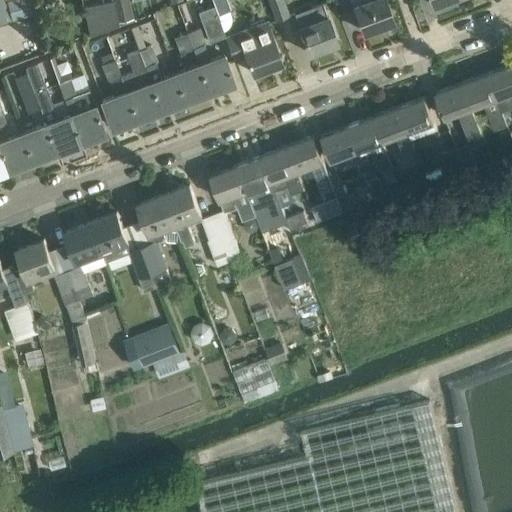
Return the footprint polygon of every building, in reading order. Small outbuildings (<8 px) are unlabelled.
[(29,0),(6,0),(12,19),(34,13),(29,0)] [(107,0),(83,6),(90,36),(134,18),(129,0),(107,0)] [(211,0),(213,5),(217,15),(231,10),(226,0),(211,0)] [(266,0),(274,20),(288,15),(282,0),(266,0)] [(352,0),(364,31),(394,20),(386,0),(352,0)] [(337,42),(330,23),(323,4),(295,14),(302,34),(309,52),(337,42)] [(225,35),(217,15),(213,5),(197,11),(208,41),(225,35)] [(282,61),(275,43),(273,36),(272,37),(267,22),(226,37),(234,59),(246,54),(253,72),(282,61)] [(161,107),(139,49),(130,27),(111,35),(113,40),(123,36),(135,69),(121,75),(137,116),(161,107)] [(194,47),(200,63),(209,89),(234,80),(233,78),(224,54),(207,60),(201,45),(204,44),(198,27),(188,31),(194,47)] [(194,47),(188,31),(173,36),(180,53),(194,47)] [(185,98),(175,72),(160,77),(155,62),(157,61),(151,45),(139,49),(161,107),(185,98)] [(69,70),(63,72),(60,73),(54,55),(49,57),(58,82),(70,113),(80,139),(105,130),(105,128),(104,129),(95,104),(94,104),(87,84),(75,88),(71,77),(69,70)] [(137,116),(121,75),(114,58),(102,63),(111,86),(99,90),(102,99),(111,124),(110,124),(111,126),(137,116)] [(511,62),(488,71),(503,111),(511,106),(511,62)] [(46,122),(56,149),(80,139),(70,113),(55,118),(34,63),(25,66),(27,72),(41,108),(46,122)] [(175,72),(185,98),(209,89),(200,63),(175,72)] [(463,81),(473,107),(483,103),(493,129),(506,124),(501,111),(503,111),(488,71),(463,81)] [(27,72),(14,77),(28,113),(41,108),(27,72)] [(470,108),(473,107),(463,81),(436,91),(443,110),(446,117),(458,113),(468,138),(481,133),(470,108)] [(400,104),(410,131),(435,122),(425,95),(400,104)] [(374,114),(384,141),(397,136),(403,150),(413,146),(408,132),(410,131),(400,104),(374,114)] [(0,113),(0,146),(8,167),(32,158),(22,131),(9,136),(0,113)] [(349,124),(359,151),(370,146),(379,171),(392,166),(382,142),(384,141),(374,114),(349,124)] [(32,158),(56,149),(46,122),(22,131),(32,158)] [(332,161),(359,151),(349,124),(322,134),(332,161)] [(289,144),(298,170),(311,165),(321,191),(333,186),(314,135),(289,144)] [(264,153),(277,190),(289,185),(292,193),(303,188),(297,170),(298,170),(289,144),(264,153)] [(468,144),(458,147),(467,168),(476,165),(468,144)] [(446,152),(454,173),(467,168),(458,147),(446,152)] [(445,177),(454,173),(446,152),(437,156),(445,177)] [(238,163),(255,209),(268,205),(272,215),(283,211),(275,190),(277,190),(264,153),(238,163)] [(254,210),(255,209),(238,163),(211,173),(225,211),(237,206),(242,220),(256,215),(254,210)] [(421,168),(402,175),(408,191),(427,184),(421,168)] [(397,181),(385,186),(388,193),(400,189),(397,181)] [(190,183),(165,193),(182,239),(184,246),(195,242),(188,224),(203,218),(197,202),(190,183)] [(370,185),(345,194),(350,207),(375,198),(370,185)] [(142,247),(157,286),(170,281),(155,242),(165,238),(166,240),(177,241),(182,239),(165,193),(139,203),(146,221),(154,242),(142,247)] [(328,200),(333,214),(342,210),(337,196),(328,200)] [(320,205),(313,208),(317,219),(329,215),(326,208),(320,205)] [(303,210),(286,217),(290,229),(308,223),(303,210)] [(91,221),(106,261),(129,252),(145,291),(157,286),(142,247),(132,251),(117,211),(91,221)] [(228,258),(229,261),(241,256),(225,214),(214,218),(228,258)] [(228,258),(214,218),(200,224),(216,265),(229,261),(228,258)] [(80,268),(69,272),(79,299),(92,294),(83,272),(107,263),(106,261),(91,221),(66,230),(73,249),(80,268)] [(15,268),(24,292),(33,289),(29,278),(55,269),(51,257),(44,238),(18,248),(24,265),(15,268)] [(291,258),(275,265),(284,289),(301,282),(291,258)] [(0,260),(0,284),(7,282),(15,305),(27,300),(24,292),(15,268),(14,264),(3,269),(0,260)] [(55,277),(65,304),(79,299),(69,272),(55,277)] [(86,318),(79,299),(65,304),(72,324),(86,318)] [(41,313),(35,320),(46,330),(52,323),(41,313)] [(87,321),(73,324),(82,364),(96,361),(87,321)] [(133,335),(125,338),(136,367),(144,364),(181,350),(170,321),(133,335)] [(194,324),(191,331),(194,339),(201,342),(209,339),(212,332),(209,324),(202,321),(194,324)] [(225,329),(221,333),(222,338),(225,341),(231,341),(235,338),(236,333),(233,329),(225,329)] [(288,358),(281,342),(264,348),(271,365),(288,358)] [(184,350),(154,362),(158,373),(188,362),(184,350)] [(455,511),(428,398),(299,428),(305,453),(195,480),(198,481),(203,511),(455,511)] [(0,401),(0,430),(9,429),(2,401),(0,401)] [(22,403),(6,407),(10,425),(27,421),(22,403)]
